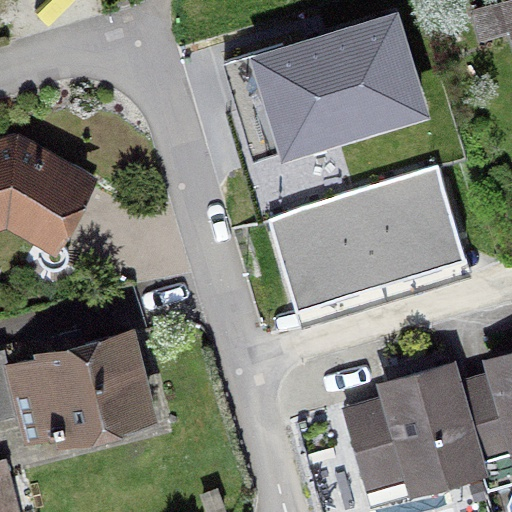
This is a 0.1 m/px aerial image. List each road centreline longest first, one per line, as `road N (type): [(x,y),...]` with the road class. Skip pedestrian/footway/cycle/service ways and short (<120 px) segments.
road 1 (residential): [(236,362),(143,28),(0,65)]
road 2 (residential): [(236,362),(511,278)]
road 3 (residential): [(277,511),(236,362)]
